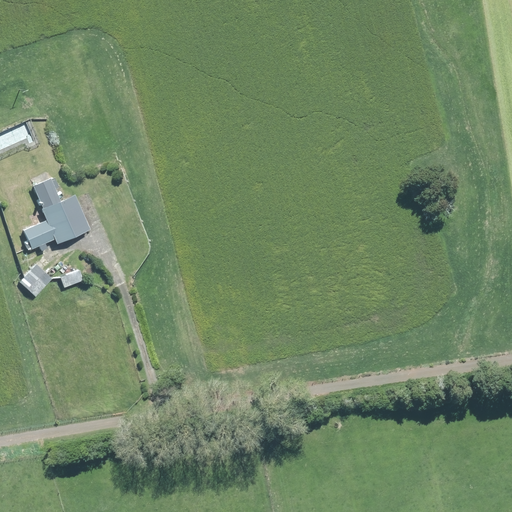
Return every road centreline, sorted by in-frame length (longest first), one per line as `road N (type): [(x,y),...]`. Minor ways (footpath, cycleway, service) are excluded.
road 1 (unclassified): [(0,439),(511,363)]
road 2 (unknown): [(157,415),(97,223)]
